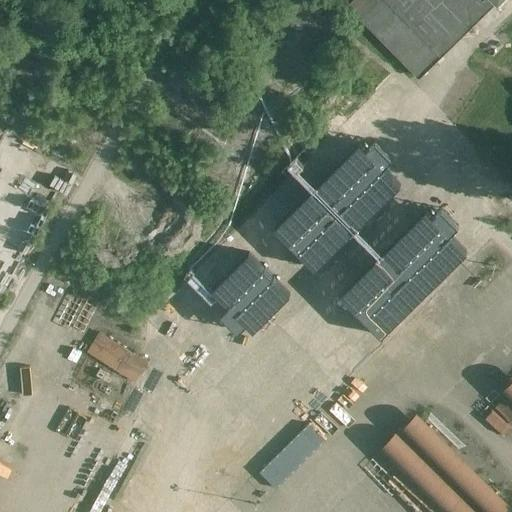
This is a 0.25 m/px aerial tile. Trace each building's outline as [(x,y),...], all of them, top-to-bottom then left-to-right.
[(511,0),(357,0),(341,16),(418,91),(511,0)] [(205,174),(248,197),(341,27),(297,3),(205,174)] [(0,80),(34,100),(55,63),(16,41),(0,69),(0,80)] [(128,73),(80,46),(60,82),(109,109),(128,73)] [(198,126),(155,105),(90,236),(132,257),(198,126)] [(63,207),(0,173),(0,242),(33,261),(63,207)] [(162,265),(186,217),(164,206),(140,254),(162,265)] [(0,304),(23,264),(0,251),(0,304)] [(105,330),(92,351),(140,380),(153,359),(105,330)] [(392,447),(458,511),(511,511),(511,492),(427,411),(392,447)]
